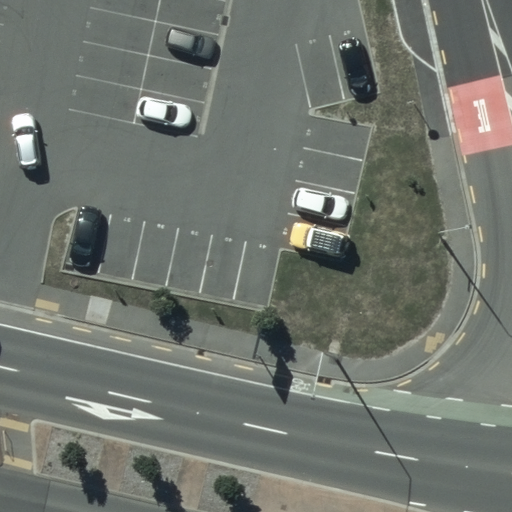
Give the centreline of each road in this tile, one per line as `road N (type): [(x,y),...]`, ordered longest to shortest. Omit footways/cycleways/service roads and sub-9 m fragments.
road 1 (secondary): [(0,368),(350,448)]
road 2 (unclassified): [(350,448),(452,408),(492,366),(511,315)]
road 3 (unclassified): [(511,233),(493,152),(494,32)]
road 4 (secondary): [(350,448),(511,472)]
